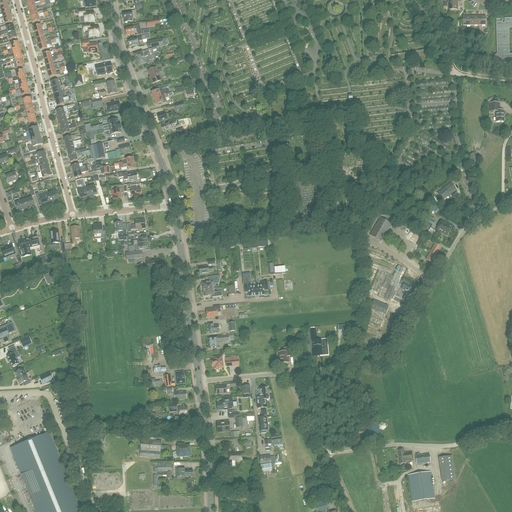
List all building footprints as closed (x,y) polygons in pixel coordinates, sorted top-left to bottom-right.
[(80,0),(80,1),(85,1),(86,8),(96,7),(95,0),(80,0)] [(29,11),(37,9),(35,3),(28,6),(29,11)] [(85,12),(85,10),(74,11),(75,14),(79,15),(79,16),(84,16),(85,23),(95,22),(93,11),(85,12)] [(123,17),(123,19),(124,19),(124,20),(125,23),(133,21),(132,19),(133,18),(132,15),(135,15),(135,11),(128,12),(128,13),(123,13),(123,17)] [(38,15),(31,17),(33,23),(40,21),(38,15)] [(494,56),(494,57),(494,58),(495,59),(495,60),(496,60),(497,60),(499,60),(499,58),(500,58),(501,60),(501,63),(511,62),(511,18),(504,19),(504,22),(496,22),(497,55),(496,55),(495,55),(495,56),(494,56)] [(147,27),(157,25),(160,24),(159,19),(156,20),(146,22),(147,27)] [(90,27),(90,24),(79,25),(79,28),(83,27),(84,31),(89,30),(90,38),(99,37),(98,26),(90,27)] [(35,33),(43,31),(41,25),(34,27),(35,33)] [(139,25),(125,29),(127,36),(135,34),(136,36),(142,34),(141,32),(140,28),(139,25)] [(8,34),(15,32),(14,26),(6,28),(7,31),(0,33),(1,36),(8,34)] [(15,32),(8,34),(10,40),(17,38),(15,32)] [(141,37),(128,40),(130,47),(139,45),(138,41),(142,40),(141,37)] [(59,39),(39,45),(40,51),(48,49),(47,45),(51,44),(52,44),(55,43),(56,47),(60,46),(59,39)] [(167,46),(165,39),(162,39),(147,42),(148,50),(164,47),(163,46),(167,46)] [(89,44),(89,41),(82,42),(83,48),(88,47),(88,53),(92,53),(98,53),(97,43),(89,44)] [(142,53),(135,55),(134,56),(135,58),(136,58),(137,60),(150,56),(149,55),(148,50),(144,51),(145,54),(143,55),(142,53)] [(57,57),(61,55),(62,55),(63,55),(62,51),(58,52),(58,53),(52,55),(51,52),(43,54),(45,60),(52,58),(57,57)] [(13,62),(23,59),(21,53),(14,55),(15,59),(12,60),(13,62)] [(137,60),(138,63),(137,64),(138,66),(139,66),(149,63),(148,61),(151,60),(155,58),(155,56),(154,54),(149,55),(150,56),(137,60)] [(11,63),(6,64),(7,66),(14,64),(15,69),(18,68),(17,67),(25,65),(24,64),(23,59),(13,62),(11,63)] [(112,71),(111,65),(109,65),(109,64),(105,64),(103,64),(103,65),(96,66),(96,69),(98,69),(100,75),(111,73),(110,71),(112,71)] [(157,70),(156,68),(148,71),(151,79),(150,79),(152,84),(161,80),(158,73),(162,71),(161,69),(157,70)] [(55,70),(48,72),(50,78),(61,75),(60,71),(56,72),(55,70)] [(81,74),(74,75),(76,86),(83,85),(81,74)] [(109,95),(117,93),(114,81),(106,82),(109,95)] [(28,87),(20,89),(22,95),(29,93),(28,87)] [(163,92),(162,89),(152,93),(151,94),(152,96),(153,96),(154,99),(168,94),(171,93),(170,90),(163,92)] [(198,95),(196,90),(193,90),(185,91),(186,97),(194,96),(195,99),(199,98),(198,95)] [(55,100),(65,97),(64,95),(65,93),(64,91),(54,94),(55,100)] [(171,93),(168,94),(154,99),(155,101),(154,102),(155,104),(156,104),(156,105),(162,102),(163,103),(166,102),(167,101),(165,98),(172,95),(171,93)] [(72,95),(65,97),(55,100),(57,106),(64,104),(63,100),(68,99),(71,99),(73,100),(75,99),(74,95),(72,95)] [(92,107),(103,105),(102,98),(91,101),(92,107)] [(115,102),(114,101),(111,102),(111,103),(107,104),(108,113),(121,109),(119,101),(115,102)] [(183,102),(175,104),(176,111),(179,110),(179,108),(184,107),(183,102)] [(499,111),(499,103),(489,104),(489,112),(495,111),(496,122),(504,121),(503,111),(499,111)] [(69,113),(78,111),(77,107),(74,108),(71,110),(69,110),(69,111),(64,112),(63,109),(56,111),(58,117),(65,115),(69,113)] [(166,115),(165,112),(157,115),(159,122),(168,119),(167,118),(173,116),(171,113),(166,115)] [(59,123),(67,121),(65,115),(58,117),(59,123)] [(109,125),(103,126),(104,129),(120,126),(120,122),(119,123),(118,119),(108,121),(109,125)] [(168,123),(161,126),(163,132),(171,129),(170,128),(178,125),(176,120),(168,123)] [(71,125),(61,129),(63,134),(70,133),(69,129),(73,128),(74,128),(77,127),(76,124),(73,125),(71,125)] [(87,132),(97,130),(96,126),(90,127),(90,124),(85,125),(87,132)] [(30,136),(39,133),(38,127),(30,129),(29,126),(22,128),(23,131),(25,131),(26,133),(29,132),(30,136)] [(120,126),(104,129),(104,132),(110,131),(111,135),(121,133),(120,129),(121,129),(120,126)] [(185,134),(182,127),(176,129),(179,136),(178,137),(180,142),(187,139),(185,134)] [(28,142),(31,141),(41,139),(39,133),(30,136),(31,139),(28,140),(28,142)] [(66,145),(75,142),(74,140),(72,140),(71,137),(64,139),(63,140),(64,142),(65,142),(66,145)] [(41,139),(31,141),(32,145),(28,146),(29,152),(36,150),(35,147),(43,144),(41,139)] [(67,151),(74,149),(74,148),(77,147),(76,145),(81,143),(80,140),(75,142),(66,145),(67,151)] [(102,143),(96,145),(99,159),(105,157),(104,154),(102,143)] [(116,151),(107,153),(108,159),(118,158),(121,157),(121,155),(131,152),(129,144),(119,146),(119,149),(116,150),(116,151)] [(69,156),(89,150),(89,148),(86,149),(86,148),(75,151),(74,149),(67,151),(69,156)] [(89,150),(69,156),(71,163),(78,161),(77,157),(84,155),(87,156),(91,155),(89,150)] [(28,163),(46,158),(45,155),(47,155),(46,152),(44,152),(37,154),(38,157),(33,158),(30,159),(31,162),(28,163)] [(0,159),(2,164),(9,161),(7,154),(0,156),(0,159)] [(120,166),(134,163),(133,157),(121,160),(122,162),(119,163),(120,166)] [(39,166),(49,163),(48,160),(47,160),(46,158),(28,163),(29,166),(35,164),(40,163),(41,165),(39,166)] [(41,172),(49,170),(49,167),(50,167),(49,163),(39,166),(41,172)] [(100,168),(102,175),(110,174),(109,170),(110,170),(109,166),(100,168)] [(88,168),(73,172),(74,175),(73,175),(73,176),(73,178),(74,178),(75,178),(82,176),(81,173),(89,171),(88,168)] [(49,170),(41,172),(42,178),(44,178),(51,176),(52,175),(51,172),(50,172),(49,170)] [(8,184),(18,180),(16,176),(18,176),(16,172),(6,176),(8,184)] [(138,177),(137,174),(136,174),(136,173),(127,175),(127,172),(118,173),(119,178),(124,177),(124,180),(128,179),(129,182),(137,180),(137,177),(138,177)] [(38,177),(37,173),(35,173),(30,175),(31,179),(32,183),(38,181),(37,178),(38,177)] [(272,177),(271,175),(266,176),(266,178),(265,178),(266,183),(267,183),(267,184),(273,183),(273,182),(274,182),(273,176),(272,177)] [(77,187),(81,186),(85,185),(83,179),(76,181),(77,187)] [(442,201),(456,190),(451,183),(437,194),(442,201)] [(123,186),(124,192),(131,191),(131,197),(141,196),(140,188),(137,188),(136,185),(130,186),(131,189),(127,189),(127,188),(129,188),(129,186),(127,186),(127,185),(123,186)] [(86,188),(89,197),(97,195),(94,186),(86,188)] [(124,197),(124,192),(123,186),(116,186),(116,190),(112,190),(112,194),(110,194),(111,197),(113,197),(113,199),(121,198),(120,197),(124,197)] [(12,195),(20,192),(19,188),(11,191),(11,192),(6,193),(7,197),(12,195)] [(81,200),(89,197),(86,188),(78,191),(81,200)] [(48,194),(51,203),(59,200),(56,191),(55,189),(51,191),(52,192),(48,194)] [(38,191),(35,192),(38,200),(41,199),(43,205),(51,203),(48,194),(46,190),(43,191),(42,191),(39,192),(38,191)] [(439,202),(433,194),(431,195),(433,198),(434,198),(437,203),(439,202)] [(23,201),(26,209),(35,206),(32,198),(23,201)] [(26,209),(23,201),(19,202),(19,200),(18,199),(15,200),(14,202),(15,206),(16,207),(18,212),(26,209)] [(431,216),(428,215),(426,217),(427,218),(422,226),(429,230),(432,225),(428,223),(428,222),(433,225),(434,222),(432,221),(434,218),(431,216)] [(381,242),(391,224),(380,218),(370,236),(381,242)] [(131,229),(127,229),(127,233),(131,232),(131,230),(138,229),(142,229),(145,229),(145,220),(138,221),(138,220),(136,220),(136,221),(135,221),(135,225),(130,226),(131,229)] [(123,230),(122,222),(114,223),(114,232),(114,233),(119,233),(119,236),(119,241),(124,240),(125,242),(127,242),(127,240),(127,235),(126,230),(123,230)] [(446,237),(451,228),(441,222),(436,232),(446,237)] [(101,231),(101,225),(93,226),(94,238),(102,237),(102,244),(107,243),(106,235),(103,236),(103,231),(101,231)] [(79,232),(78,227),(71,227),(73,243),(76,242),(76,239),(81,238),(80,232),(79,232)] [(55,243),(59,243),(58,231),(50,232),(51,239),(49,239),(50,245),(55,245),(55,243)] [(38,237),(34,238),(33,237),(30,238),(19,241),(20,244),(16,245),(20,256),(21,258),(32,255),(30,248),(40,245),(38,237)] [(143,245),(147,244),(147,237),(138,238),(138,237),(137,237),(136,237),(136,238),(136,239),(137,239),(137,240),(133,241),(133,245),(135,244),(135,245),(143,244),(143,245)] [(439,246),(441,243),(441,242),(437,240),(437,241),(431,237),(429,241),(435,244),(426,260),(431,263),(441,247),(439,246)] [(268,241),(251,242),(251,247),(252,249),(252,251),(253,251),(256,251),(256,250),(256,248),(257,247),(268,246),(268,241)] [(12,245),(1,249),(4,258),(10,255),(11,258),(16,256),(15,253),(12,245)] [(128,260),(134,259),(143,258),(142,251),(125,253),(126,260),(128,260)] [(159,270),(158,268),(159,268),(158,260),(147,262),(147,270),(154,269),(155,271),(158,271),(159,270)] [(274,267),(274,263),(268,264),(269,275),(275,274),(283,274),(283,272),(286,271),(285,266),(274,267)] [(249,273),(242,274),(243,283),(244,283),(245,292),(249,292),(249,296),(257,295),(256,286),(251,286),(249,273)] [(380,279),(374,290),(381,293),(385,286),(389,288),(393,281),(386,277),(384,281),(380,279)] [(412,295),(415,289),(408,285),(410,282),(403,278),(401,282),(404,283),(401,289),(412,295)] [(203,289),(214,288),(213,284),(218,283),(220,281),(219,279),(211,280),(211,281),(203,282),(202,282),(202,283),(201,283),(202,287),(203,287),(203,289)] [(262,285),(256,286),(257,295),(264,295),(264,290),(268,290),(267,282),(262,283),(262,285)] [(214,288),(203,289),(203,292),(202,292),(203,296),(204,296),(204,297),(205,296),(213,295),(213,297),(223,296),(222,291),(214,292),(214,288)] [(389,290),(385,299),(390,301),(394,293),(389,290)] [(207,318),(218,317),(218,313),(221,313),(220,306),(214,306),(214,310),(206,310),(207,318)] [(380,313),(378,317),(381,319),(378,324),(383,327),(381,329),(387,332),(389,329),(390,327),(391,326),(391,325),(392,323),(394,320),(390,318),(389,317),(384,314),(383,315),(380,313)] [(8,337),(9,337),(7,332),(10,331),(11,330),(11,331),(12,331),(15,330),(14,327),(14,325),(13,326),(12,323),(0,328),(0,339),(2,339),(4,341),(3,342),(4,344),(6,343),(6,342),(9,341),(8,337)] [(213,325),(213,323),(208,324),(209,334),(219,333),(218,324),(213,325)] [(313,356),(323,355),(323,354),(327,354),(326,343),(322,343),(321,340),(317,340),(316,330),(311,331),(312,341),(313,350),(312,350),(313,356)] [(209,349),(219,348),(218,342),(229,341),(228,335),(218,336),(218,337),(208,338),(209,349)] [(23,347),(32,343),(29,337),(20,341),(23,347)] [(12,355),(7,357),(12,367),(19,364),(17,358),(14,354),(17,352),(14,346),(8,349),(10,352),(12,355)] [(279,352),(280,363),(289,363),(288,356),(292,356),(291,347),(284,348),(284,352),(279,352)] [(223,368),(222,356),(214,357),(215,359),(212,359),(212,367),(215,367),(215,369),(216,369),(216,370),(219,369),(219,368),(223,368)] [(226,367),(239,365),(238,356),(225,357),(225,361),(226,367)] [(24,369),(15,373),(18,379),(20,384),(23,383),(24,386),(31,383),(29,380),(29,379),(28,380),(25,374),(26,374),(24,369)] [(177,384),(185,384),(184,372),(176,373),(177,384)] [(50,373),(40,378),(43,384),(53,379),(50,373)] [(171,382),(170,375),(164,376),(165,387),(175,386),(175,382),(171,382)] [(155,378),(151,379),(152,387),(161,387),(163,386),(162,380),(161,380),(155,380),(155,378)] [(243,395),(250,394),(250,385),(242,386),(243,395)] [(216,394),(226,393),(226,386),(216,387),(216,394)] [(259,396),(256,396),(258,408),(264,407),(267,407),(267,399),(269,399),(269,395),(268,395),(268,391),(267,391),(267,387),(259,388),(260,391),(258,391),(259,396)] [(175,400),(178,400),(186,399),(186,391),(174,392),(175,400)] [(235,419),(245,418),(245,415),(239,416),(238,412),(232,413),(232,407),(232,399),(222,400),(223,403),(217,404),(218,411),(228,410),(229,418),(235,418),(235,419)] [(176,407),(176,403),(169,404),(169,412),(177,412),(177,411),(179,410),(179,415),(188,414),(187,407),(179,407),(178,407),(176,407)] [(266,417),(258,418),(260,431),(267,430),(266,417)] [(245,418),(235,419),(236,428),(246,427),(245,418)] [(218,433),(230,431),(229,421),(217,423),(218,433)] [(371,430),(380,430),(381,421),(372,421),(371,430)] [(11,447),(36,511),(80,511),(50,432),(11,447)] [(155,440),(155,436),(146,435),(145,439),(141,439),(141,442),(139,457),(160,458),(161,441),(155,440)] [(182,448),(182,444),(177,445),(178,449),(179,457),(190,455),(190,447),(182,448)] [(404,453),(403,449),(398,450),(400,464),(408,463),(408,461),(413,461),(412,451),(404,453)] [(242,460),(242,453),(229,453),(229,460),(220,460),(220,469),(232,469),(232,460),(242,460)] [(417,464),(430,462),(429,454),(415,456),(417,464)] [(261,472),(272,471),(270,455),(259,456),(261,472)] [(442,481),(455,480),(452,456),(439,458),(442,481)] [(172,472),(173,471),(173,465),(157,465),(157,466),(154,466),(154,472),(155,472),(155,476),(167,475),(167,479),(172,478),(172,472)] [(142,469),(132,469),(132,472),(132,477),(135,477),(153,478),(153,470),(147,470),(147,468),(142,468),(142,469)] [(185,468),(177,468),(177,469),(177,471),(178,478),(182,478),(182,477),(185,477),(193,476),(193,470),(185,470),(185,468)] [(412,502),(434,499),(431,472),(408,475),(412,502)] [(319,511),(324,510),(328,509),(326,500),(317,503),(319,511)]
